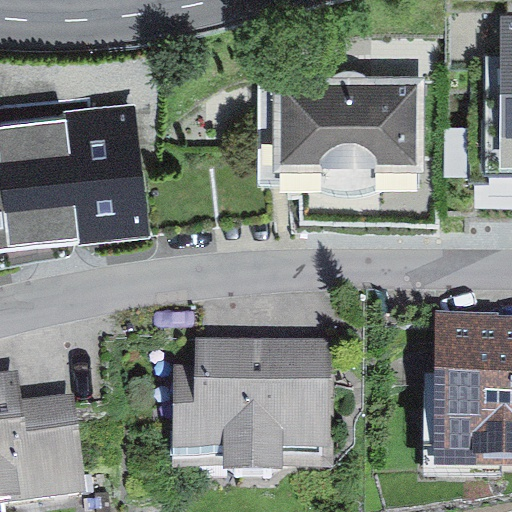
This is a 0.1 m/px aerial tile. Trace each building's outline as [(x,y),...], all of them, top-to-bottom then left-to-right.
[(511,10),(501,11),(500,149),(511,148),(511,10)] [(253,63),(252,171),(427,173),(429,65),(253,63)] [(0,249),(151,222),(133,108),(0,122),(0,249)] [(511,325),(446,324),(443,457),(511,458),(511,325)] [(180,373),(183,444),(325,439),(322,349),(202,352),(202,373),(180,373)] [(15,379),(0,381),(0,491),(81,481),(71,403),(19,410),(15,379)]
